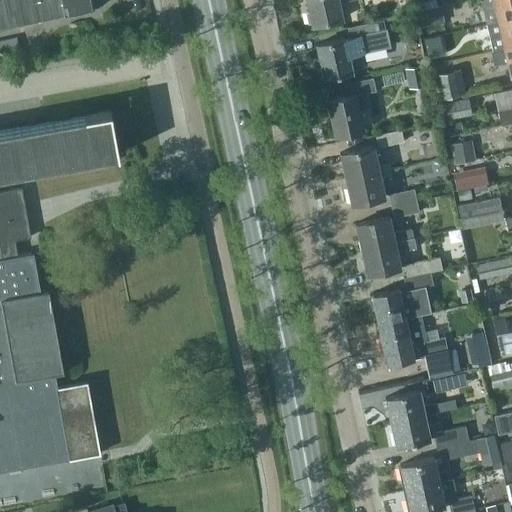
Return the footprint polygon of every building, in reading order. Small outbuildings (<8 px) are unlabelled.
[(0,0),(0,28),(63,14),(64,16),(92,10),(89,0),(0,0)] [(305,0),(312,26),(342,19),(339,2),(348,0),(305,0)] [(413,4),(415,11),(431,7),(429,0),(413,4)] [(511,0),(480,0),(483,10),(486,25),(498,22),(511,19),(511,0)] [(415,11),(419,28),(444,23),(440,5),(415,11)] [(511,19),(498,22),(486,25),(492,51),(504,49),(504,47),(511,45),(511,19)] [(344,38),(315,45),(323,78),(351,72),(347,55),(384,46),(379,26),(378,21),(367,23),(346,28),(349,40),(344,41),(344,38)] [(438,35),(425,37),(429,56),(442,54),(438,35)] [(0,40),(0,53),(19,51),(17,38),(0,40)] [(492,51),(490,52),(493,65),(498,64),(507,62),(510,75),(511,74),(511,45),(504,47),(504,49),(492,51)] [(408,89),(425,86),(421,65),(404,68),(408,89)] [(431,75),(437,99),(465,93),(459,68),(431,75)] [(367,93),(375,91),(372,79),(341,85),(343,97),(327,100),(335,135),(361,130),(357,110),(370,107),(367,93)] [(443,102),(447,119),(471,114),(467,97),(443,102)] [(511,107),(496,111),(499,125),(511,122),(511,107)] [(0,470),(99,453),(86,380),(56,386),(53,372),(62,370),(47,290),(39,291),(32,252),(19,254),(17,239),(32,236),(23,187),(0,190),(0,175),(116,154),(108,110),(0,129),(0,470)] [(375,135),(377,147),(402,141),(400,130),(375,135)] [(450,143),(454,163),(470,160),(466,140),(450,143)] [(339,153),(344,176),(388,167),(387,163),(377,165),(373,146),(339,153)] [(344,176),(350,204),(384,197),(380,176),(390,174),(388,167),(344,176)] [(478,172),(454,177),(457,189),(480,184),(478,172)] [(388,193),(390,205),(416,200),(413,188),(388,193)] [(458,201),(471,198),(469,188),(457,191),(458,201)] [(457,205),(461,227),(503,219),(498,197),(457,205)] [(418,211),(416,200),(390,205),(393,217),(418,211)] [(354,224),(360,249),(413,237),(410,228),(392,232),(388,216),(354,224)] [(413,237),(360,249),(366,275),(400,267),(396,251),(415,247),(413,237)] [(403,277),(430,272),(430,271),(441,269),(438,257),(403,264),(406,276),(403,277)] [(511,257),(496,261),(477,266),(480,278),(511,270),(511,257)] [(432,283),(430,272),(403,277),(405,289),(432,283)] [(488,300),(505,296),(503,286),(486,290),(488,300)] [(461,303),(472,300),(469,287),(458,290),(461,303)] [(371,294),(378,324),(420,315),(420,314),(412,315),(411,308),(403,310),(398,288),(371,294)] [(424,355),(423,354),(446,349),(443,336),(425,340),(420,315),(378,324),(387,364),(424,356),(424,355)] [(496,333),(507,331),(503,315),(492,317),(496,333)] [(484,343),(467,347),(472,366),(489,362),(484,343)] [(446,349),(423,354),(424,356),(428,377),(451,372),(446,349)] [(511,369),(490,375),(492,386),(511,382),(511,369)] [(428,377),(421,379),(424,394),(467,384),(463,370),(451,372),(428,377)] [(385,397),(390,421),(436,411),(434,402),(421,405),(418,390),(385,397)] [(436,411),(390,421),(396,446),(429,439),(425,423),(438,420),(436,411)] [(511,419),(511,413),(495,416),(498,431),(511,428),(511,419)] [(493,434),(495,433),(492,421),(481,424),(483,436),(493,434)] [(432,432),(436,448),(493,435),(493,434),(483,436),(467,439),(464,425),(432,432)] [(493,435),(436,448),(438,460),(479,451),(482,463),(499,460),(493,435)] [(507,476),(511,475),(511,455),(503,458),(507,476)] [(403,481),(405,488),(447,479),(446,470),(436,472),(433,457),(400,464),(403,481)] [(410,511),(413,511),(443,505),(440,492),(455,489),(452,478),(447,479),(405,488),(410,511)] [(470,495),(448,500),(450,511),(458,511),(473,509),(470,495)] [(125,511),(124,501),(91,511),(125,511)]
